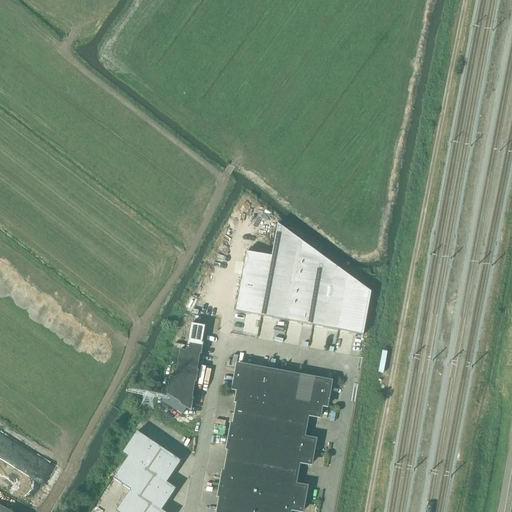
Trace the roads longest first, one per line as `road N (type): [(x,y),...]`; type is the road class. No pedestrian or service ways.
road 1 (track): [(366,511),(465,0)]
road 2 (unclassified): [(327,511),(354,366),(221,343),(191,511)]
